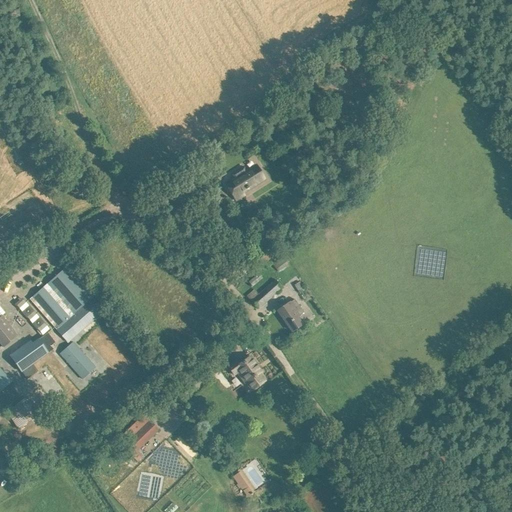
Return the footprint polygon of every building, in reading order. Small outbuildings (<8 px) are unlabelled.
[(232,181),(226,185),(236,200),(243,195),(242,193),(248,188),(246,185),(253,181),(254,182),(261,177),(255,166),(245,172),(243,168),(233,174),(236,178),(235,179),(232,181)] [(244,224),(236,212),(230,216),(238,227),(244,224)] [(268,246),(252,256),(256,262),(272,253),(268,246)] [(287,264),(281,256),(271,263),(277,271),(287,264)] [(73,275),(66,267),(30,299),(68,343),(100,315),(89,301),(93,297),(73,275)] [(274,278),(262,289),(261,288),(256,292),(253,289),(246,296),(258,309),(282,287),(274,278)] [(306,290),(300,282),(295,285),(300,294),(306,290)] [(304,312),(295,299),(278,311),(292,331),(302,325),(297,317),(304,312)] [(0,307),(0,343),(3,347),(18,335),(2,316),(5,313),(0,307)] [(49,329),(41,320),(35,326),(43,334),(49,329)] [(30,342),(11,357),(17,365),(24,373),(28,378),(37,371),(33,365),(53,349),(49,346),(54,342),(47,332),(40,338),(32,344),(30,342)] [(95,369),(73,343),(60,355),(82,380),(95,369)] [(236,361),(228,367),(234,375),(239,371),(246,382),(246,383),(247,383),(251,388),(250,389),(251,390),(257,386),(258,387),(263,384),(262,382),(265,381),(259,373),(261,372),(250,356),(238,365),(236,361)] [(0,392),(11,383),(0,371),(0,392)] [(0,401),(6,409),(21,396),(11,383),(0,392),(0,401)] [(25,398),(7,412),(18,429),(36,415),(25,398)] [(149,421),(127,442),(134,449),(156,429),(149,421)] [(246,498),(256,490),(240,469),(230,477),(246,498)]
